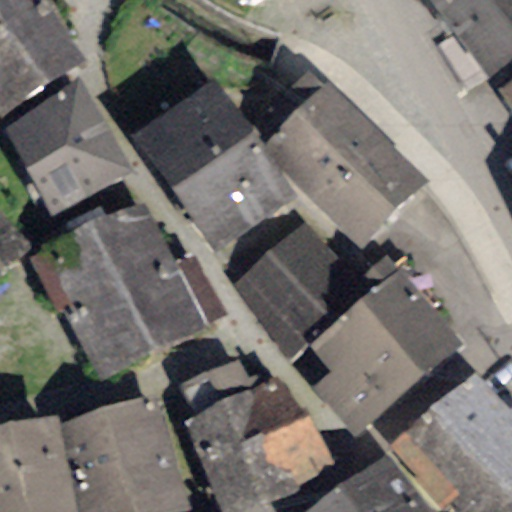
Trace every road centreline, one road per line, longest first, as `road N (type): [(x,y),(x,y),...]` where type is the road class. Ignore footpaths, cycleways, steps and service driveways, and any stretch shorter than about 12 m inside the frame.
road 1 (residential): [(97,0),(87,63),(123,144),(250,329),(354,461)]
road 2 (residential): [(511,240),(381,0)]
road 3 (residential): [(511,346),(454,378),(354,461)]
road 4 (residential): [(354,461),(246,511)]
